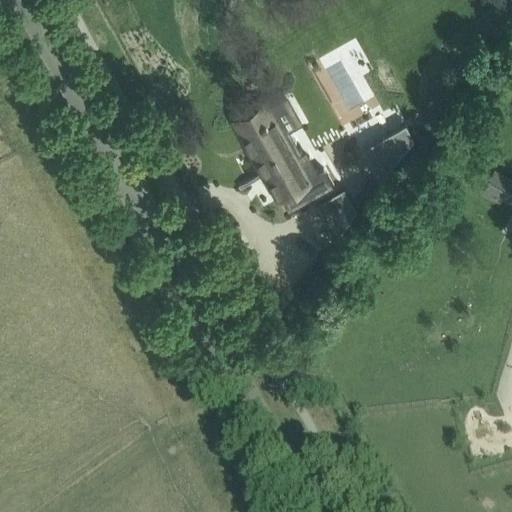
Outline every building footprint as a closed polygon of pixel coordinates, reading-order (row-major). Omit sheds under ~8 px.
[(271,0),(289,37),(366,0),(271,0)] [(262,120),(241,132),(263,171),(278,197),(281,195),(289,209),(334,183),(324,165),(318,168),(309,153),(301,158),(299,153),(303,151),(279,110),(267,117),(266,116),(261,119),(262,120)] [(386,140),(366,152),(381,178),(415,136),(406,122),(383,135),(386,140)] [(511,179),(495,170),(482,192),(500,202),(511,180),(511,179)] [(345,186),(316,203),(335,236),(357,208),(345,186)]
